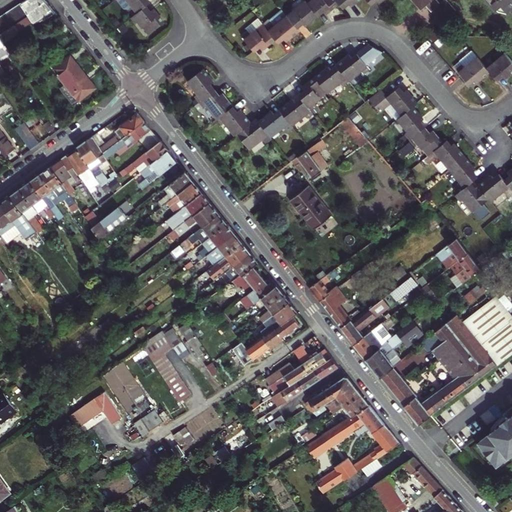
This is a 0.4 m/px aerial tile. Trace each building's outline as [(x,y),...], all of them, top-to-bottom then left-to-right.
[(48,4),(44,0),(26,0),(22,3),(31,16),(16,25),(20,31),(34,21),(37,19),(39,21),(43,18),(45,20),(55,13),(48,4)] [(147,8),(151,5),(147,0),(118,0),(126,10),(131,11),(136,17),(147,8)] [(317,16),(305,0),(292,9),(290,7),(284,12),(297,27),(302,22),(305,25),(311,20),(317,16)] [(332,9),(338,4),(334,0),(304,0),(305,0),(317,16),(324,10),(326,13),(332,9)] [(443,23),(454,14),(444,2),(439,6),(433,0),(409,0),(419,12),(427,6),(429,5),(434,11),(443,23)] [(511,0),(490,0),(497,7),(503,2),(509,10),(511,7),(511,0)] [(0,35),(1,35),(16,25),(31,16),(22,3),(6,13),(0,17),(0,35)] [(151,13),(147,8),(136,17),(133,19),(137,25),(140,23),(150,36),(165,24),(160,18),(154,11),(151,13)] [(268,18),(262,23),(276,39),(279,42),(284,37),(286,40),(292,35),(299,29),(297,27),(284,12),(282,9),(269,19),(268,18)] [(262,50),(276,39),(262,23),(257,17),(244,28),(247,31),(241,36),(253,52),(256,49),(260,47),(262,50)] [(116,26),(121,23),(117,18),(112,21),(116,26)] [(16,25),(1,35),(6,42),(21,33),(20,31),(16,25)] [(433,42),(441,35),(435,28),(427,35),(433,42)] [(0,56),(9,51),(4,42),(0,45),(0,44),(0,56)] [(338,67),(350,81),(362,72),(365,75),(371,70),(367,65),(382,52),(369,46),(355,58),(352,60),(350,57),(338,67)] [(511,71),(511,59),(505,51),(492,61),(489,58),(483,63),(488,69),(496,78),(501,74),(504,77),(511,72),(511,71)] [(482,74),(488,69),(483,63),(475,53),(462,64),(459,61),(454,65),(467,81),(473,76),(476,79),(482,74)] [(61,89),(74,106),(97,88),(84,72),(71,55),(66,59),(63,56),(52,65),(54,68),(54,69),(66,85),(61,89)] [(316,79),(329,95),(342,84),(343,86),(350,81),(338,67),(332,72),(329,68),(323,74),(316,79)] [(199,103),(215,91),(210,86),(214,84),(209,77),(203,71),(188,83),(197,95),(195,97),(199,103)] [(329,95),(316,79),(310,84),(303,90),(305,92),(300,97),(301,99),(312,112),(318,107),(317,105),(329,95)] [(380,90),(366,101),(376,114),(386,106),(396,119),(399,116),(411,106),(416,102),(405,90),(401,93),(397,87),(386,97),(380,90)] [(215,91),(199,103),(204,109),(206,107),(217,121),(233,109),(227,102),(222,95),(219,97),(215,91)] [(280,111),(293,127),(305,117),(308,121),(315,116),(312,112),(301,99),(294,104),(292,101),(286,106),(280,111)] [(396,140),(401,145),(408,139),(423,127),(418,121),(421,118),(411,106),(399,116),(396,119),(407,131),(396,140)] [(238,135),(251,124),(241,112),(238,114),(235,112),(233,109),(217,121),(222,127),(225,125),(235,137),(238,135)] [(293,127),(280,111),(273,116),(272,114),(266,119),(259,124),(272,140),(284,130),(286,132),(293,127)] [(127,137),(145,123),(138,115),(130,122),(121,128),(127,137)] [(347,115),(338,122),(359,148),(369,140),(348,115),(347,115)] [(24,123),(15,130),(30,151),(40,144),(24,123)] [(161,143),(145,123),(127,137),(121,142),(120,143),(122,147),(126,144),(129,149),(140,140),(149,152),(161,143)] [(251,124),(238,135),(251,151),(263,142),(266,146),(272,140),(259,124),(257,126),(254,128),(251,124)] [(401,145),(406,152),(417,143),(427,156),(430,153),(442,143),(431,130),(428,133),(423,127),(408,139),(401,145)] [(127,137),(121,128),(114,134),(116,137),(121,142),(127,137)] [(14,149),(0,129),(0,149),(5,156),(10,152),(14,149)] [(93,138),(99,147),(104,144),(98,135),(93,138)] [(320,151),(327,146),(321,136),(297,155),(313,175),(329,165),(320,151)] [(112,149),(120,143),(121,142),(116,137),(100,150),(104,156),(112,149)] [(111,167),(104,156),(100,150),(99,147),(93,138),(85,144),(77,150),(93,175),(98,183),(102,190),(108,186),(112,183),(108,176),(105,171),(111,167)] [(427,163),(431,163),(438,157),(448,169),(463,156),(453,144),(450,146),(446,141),(442,143),(430,153),(427,156),(423,159),(427,163)] [(115,153),(122,147),(120,143),(112,149),(115,153)] [(149,152),(125,172),(128,176),(137,169),(141,175),(145,171),(151,166),(169,152),(165,147),(161,143),(149,152)] [(138,183),(143,190),(178,162),(172,156),(169,152),(151,166),(145,171),(149,175),(144,179),(138,183)] [(98,183),(93,175),(91,176),(77,154),(72,157),(67,161),(81,182),(85,187),(91,196),(97,193),(92,187),(98,183)] [(457,183),(462,189),(472,181),(478,175),(476,173),(473,170),(474,169),(463,156),(448,169),(459,181),(457,183)] [(71,189),(81,182),(67,161),(66,158),(59,164),(51,169),(62,186),(68,195),(73,192),(71,189)] [(114,172),(111,167),(105,171),(108,176),(114,172)] [(55,191),(62,186),(51,169),(48,171),(44,174),(41,176),(53,193),(55,191)] [(190,178),(186,173),(165,190),(173,200),(194,183),(190,178)] [(492,175),(479,185),(489,198),(492,201),(505,191),(508,195),(511,191),(511,187),(506,180),(500,173),(498,176),(495,178),(492,175)] [(56,197),(53,193),(41,176),(35,181),(30,185),(45,205),(47,207),(49,205),(48,203),(56,197)] [(489,198),(479,185),(477,187),(474,184),(472,181),(462,189),(455,195),(460,201),(463,198),(482,220),(491,211),(484,202),(489,198)] [(170,202),(161,209),(151,218),(154,221),(176,204),(182,210),(202,193),(198,188),(194,183),(173,200),(170,202)] [(26,188),(21,191),(36,212),(37,214),(40,213),(38,210),(45,205),(30,185),(26,188)] [(60,197),(57,199),(63,208),(66,206),(74,217),(80,214),(68,195),(62,186),(55,191),(60,197)] [(307,186),(290,199),(301,214),(313,229),(330,215),(307,186)] [(91,196),(85,187),(81,190),(95,211),(99,208),(91,196)] [(10,199),(38,237),(43,233),(34,220),(30,220),(28,218),(36,212),(21,191),(16,195),(10,199)] [(206,198),(202,193),(182,210),(168,221),(171,226),(191,212),(194,216),(210,204),(206,198)] [(63,208),(57,199),(56,197),(48,203),(49,205),(47,207),(50,212),(55,208),(64,220),(65,219),(59,211),(63,208)] [(157,205),(161,209),(170,202),(167,197),(157,205)] [(27,245),(38,237),(10,199),(8,201),(0,206),(10,221),(21,237),(27,245)] [(210,204),(194,216),(176,231),(180,237),(199,222),(204,228),(220,215),(215,209),(210,204)] [(117,205),(89,228),(91,231),(97,227),(120,208),(117,205)] [(0,239),(0,240),(6,248),(21,237),(10,221),(0,206),(0,239)] [(50,212),(55,219),(58,224),(64,220),(55,208),(50,212)] [(97,227),(91,231),(100,242),(128,219),(124,214),(120,208),(97,227)] [(50,212),(45,215),(50,222),(55,219),(50,212)] [(220,215),(204,228),(195,235),(181,246),(185,250),(200,239),(203,243),(211,237),(227,224),(224,220),(220,215)] [(167,230),(171,226),(168,221),(163,225),(167,230)] [(197,257),(200,261),(207,256),(208,255),(235,234),(231,229),(227,224),(211,237),(203,243),(202,244),(205,247),(199,252),(201,254),(197,257)] [(175,240),(180,237),(176,231),(171,235),(175,240)] [(207,256),(214,266),(218,262),(227,256),(243,244),(238,238),(235,234),(208,255),(207,256)] [(459,258),(467,251),(456,236),(435,253),(448,267),(450,266),(457,260),(459,258)] [(214,266),(208,271),(215,280),(218,278),(219,277),(223,274),(226,271),(250,253),(246,248),(243,244),(227,256),(218,262),(214,266)] [(457,275),(462,281),(479,268),(467,251),(459,258),(457,260),(450,266),(457,275)] [(226,271),(233,281),(241,275),(243,276),(253,267),(258,263),(254,258),(250,253),(226,271)] [(185,266),(188,271),(194,266),(191,261),(188,264),(185,266)] [(401,265),(392,272),(397,278),(405,271),(401,265)] [(233,281),(238,287),(241,285),(242,286),(248,281),(255,289),(265,281),(259,273),(253,267),(243,276),(241,275),(233,281)] [(329,273),(333,279),(339,274),(335,269),(329,273)] [(318,274),(321,279),(327,275),(323,270),(318,274)] [(218,278),(225,287),(233,281),(226,271),(223,274),(219,277),(218,278)] [(321,279),(309,288),(319,301),(329,293),(323,286),(330,280),(327,275),(321,279)] [(457,286),(462,281),(457,275),(451,279),(457,286)] [(421,289),(411,276),(404,282),(411,289),(416,295),(422,290),(421,289)] [(423,277),(419,281),(423,286),(428,282),(423,277)] [(255,289),(240,301),(247,309),(248,309),(255,303),(261,298),(271,290),(268,285),(265,281),(255,289)] [(404,282),(383,299),(389,307),(411,289),(404,282)] [(433,304),(440,300),(427,284),(421,289),(422,290),(425,294),(433,304)] [(247,309),(254,318),(267,307),(283,294),(279,289),(276,286),(271,290),(261,298),(255,303),(248,309),(247,309)] [(329,293),(319,301),(341,328),(351,320),(339,305),(347,299),(337,287),(329,293)] [(259,317),(262,322),(266,320),(266,321),(273,315),(289,302),(286,298),(283,294),(267,307),(269,310),(259,317)] [(387,385),(419,425),(511,353),(511,312),(498,294),(466,318),(469,322),(465,324),(457,313),(417,347),(420,350),(435,338),(437,341),(441,337),(444,341),(434,348),(455,378),(436,393),(425,401),(422,404),(400,375),(387,385)] [(419,299),(428,309),(433,304),(431,302),(425,294),(419,299)] [(389,307),(383,299),(353,322),(343,330),(348,337),(354,344),(364,336),(359,330),(389,307)] [(261,333),(264,337),(274,330),(293,316),(298,313),(293,307),(289,302),(273,315),(266,321),(266,320),(262,322),(267,328),(261,333)] [(219,317),(226,326),(232,321),(225,313),(219,317)] [(293,316),(274,330),(281,339),(300,325),(293,316)] [(110,320),(102,326),(106,332),(114,326),(110,320)] [(351,320),(341,328),(342,330),(343,330),(353,322),(352,322),(351,320)] [(394,366),(402,360),(394,349),(404,341),(410,348),(425,335),(413,321),(393,337),(391,339),(383,345),(365,360),(380,378),(381,377),(394,366)] [(391,339),(393,337),(381,323),(371,331),(383,345),(391,339)] [(185,324),(178,329),(191,347),(190,348),(191,351),(193,350),(198,357),(203,354),(199,347),(200,346),(185,324)] [(171,348),(179,359),(187,353),(170,328),(162,333),(171,348)] [(93,334),(97,339),(103,335),(99,330),(93,334)] [(264,337),(246,351),(251,356),(253,360),(261,354),(262,356),(274,347),(273,345),(281,339),(274,330),(264,337)] [(364,336),(354,344),(365,360),(383,345),(371,331),(370,331),(364,336)] [(162,333),(142,348),(178,403),(193,394),(165,351),(171,348),(162,333)] [(253,360),(251,356),(246,351),(241,344),(227,354),(239,370),(253,360)] [(303,363),(302,364),(308,372),(315,368),(332,356),(325,348),(311,358),(303,347),(295,353),(303,363)] [(315,368),(322,378),(339,366),(332,356),(315,368)] [(308,372),(302,364),(300,366),(295,369),(290,361),(266,378),(276,394),(281,391),(287,386),(299,379),(308,372)] [(205,367),(212,378),(218,373),(211,363),(205,367)] [(381,377),(387,385),(400,375),(394,366),(381,377)] [(305,388),(322,378),(315,368),(308,372),(299,379),(305,388)] [(404,372),(400,375),(422,404),(425,401),(423,398),(404,372)] [(350,380),(347,375),(328,388),(336,397),(354,384),(350,380)] [(10,380),(14,387),(20,383),(15,376),(10,380)] [(299,379),(287,386),(281,391),(288,400),(305,388),(299,379)] [(343,407),(361,394),(357,389),(354,384),(336,397),(337,398),(343,407)] [(336,397),(328,388),(325,390),(332,400),(336,397)] [(325,390),(305,403),(310,410),(313,413),(323,406),(332,400),(325,390)] [(433,390),(423,398),(425,401),(436,393),(433,390)] [(276,394),(264,402),(272,412),(288,400),(281,391),(276,394)] [(338,411),(344,419),(350,416),(350,417),(351,418),(370,405),(361,394),(344,407),(338,411)] [(343,407),(337,398),(327,405),(334,414),(335,414),(338,412),(343,407)] [(92,399),(67,417),(76,429),(100,412),(92,399)] [(0,401),(0,428),(14,419),(2,400),(0,401)] [(335,469),(343,481),(345,480),(349,487),(361,479),(356,472),(400,443),(395,437),(390,430),(377,439),(381,445),(376,448),(377,450),(352,466),(336,442),(364,423),(372,434),(385,424),(370,405),(351,418),(350,417),(305,447),(312,457),(322,451),(335,469)] [(326,409),(323,406),(313,413),(316,416),(326,409)] [(132,425),(141,437),(162,424),(153,410),(132,425)] [(158,415),(163,423),(168,419),(163,412),(158,415)] [(499,464),(511,453),(511,414),(511,415),(509,413),(502,419),(503,421),(479,440),(489,452),(499,464)] [(284,422),(281,417),(267,426),(271,431),(284,422)] [(319,426),(314,420),(309,424),(313,431),(315,430),(319,427),(319,426)] [(372,434),(377,439),(390,430),(385,424),(372,434)] [(192,442),(184,429),(173,437),(179,447),(184,443),(186,446),(192,442)] [(308,444),(318,437),(313,431),(312,429),(302,436),(308,444)] [(133,432),(128,436),(131,441),(136,437),(133,432)] [(169,450),(176,460),(183,456),(176,445),(169,450)] [(232,455),(225,445),(215,452),(222,462),(232,455)] [(211,455),(204,459),(211,469),(218,465),(211,455)] [(146,459),(156,474),(160,471),(150,456),(146,459)] [(413,457),(373,487),(389,511),(404,511),(407,510),(406,509),(396,494),(391,486),(393,485),(391,482),(407,470),(411,475),(414,473),(428,489),(436,482),(424,470),(413,457)] [(133,466),(144,482),(156,474),(146,459),(145,458),(133,466)] [(105,472),(101,466),(88,475),(92,481),(105,472)] [(343,481),(335,469),(314,483),(322,495),(343,481)] [(433,497),(442,489),(436,482),(428,489),(427,491),(433,497)] [(463,511),(442,489),(433,497),(444,509),(440,511),(463,511)] [(400,492),(396,494),(406,509),(410,506),(400,492)] [(489,501),(496,508),(500,505),(493,497),(489,501)]
